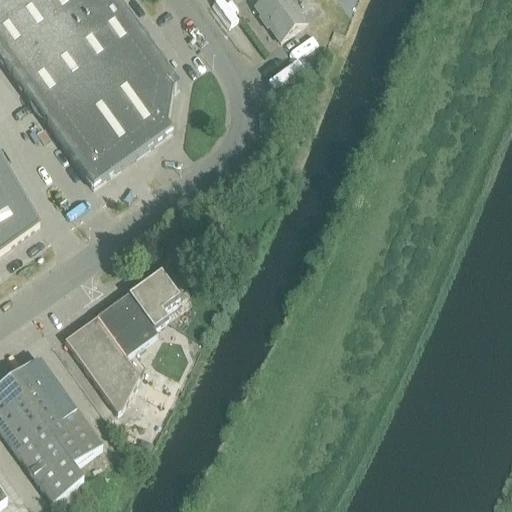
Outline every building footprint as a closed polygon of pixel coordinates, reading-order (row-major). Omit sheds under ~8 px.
[(18,0),(0,13),(0,64),(11,79),(63,42),(33,0),(18,0)] [(0,0),(0,13),(18,0),(0,0)] [(33,0),(63,42),(116,4),(112,0),(33,0)] [(284,0),(272,0),(256,12),(281,47),(305,29),(284,0)] [(116,4),(63,42),(98,91),(151,53),(116,4)] [(63,42),(11,79),(93,194),(145,156),(98,91),(63,42)] [(151,53),(98,91),(145,156),(172,137),(167,130),(173,98),(180,93),(151,53)] [(0,259),(40,231),(39,230),(38,230),(17,194),(18,193),(17,192),(16,193),(0,164),(0,259)] [(64,346),(117,420),(122,417),(140,382),(126,363),(158,340),(154,335),(169,325),(162,316),(180,303),(161,277),(64,346)] [(39,365),(0,392),(0,435),(55,511),(69,511),(89,498),(73,475),(102,453),(39,365)]
